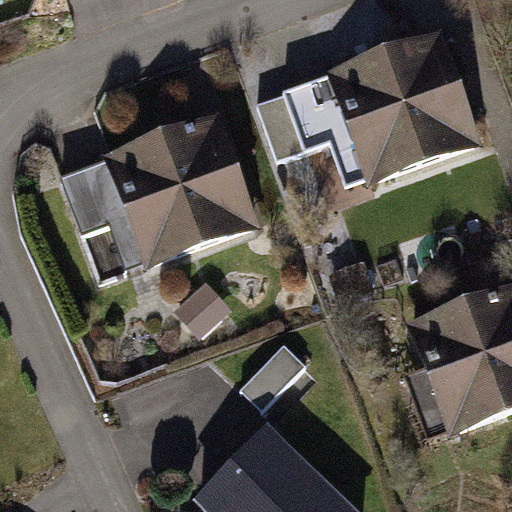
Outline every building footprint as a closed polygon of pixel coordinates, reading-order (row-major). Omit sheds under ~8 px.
[(497,151),(454,42),(338,87),(381,197),(497,151)] [(231,127),(113,167),(153,283),(271,244),(231,127)] [(364,267),(329,281),(343,316),(379,302),(364,267)] [(511,303),(423,334),(464,451),(511,433),(511,303)] [(354,511),(273,438),(205,511),(354,511)]
